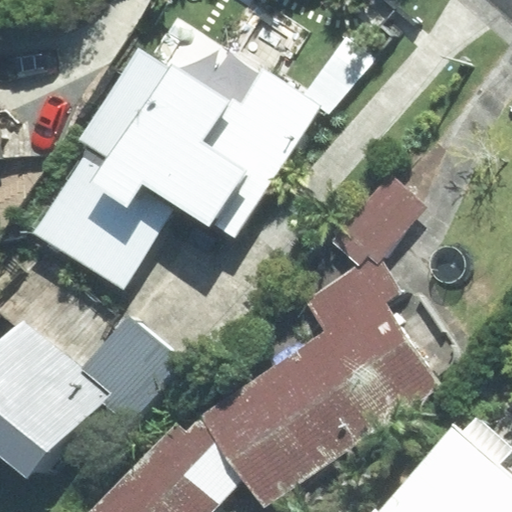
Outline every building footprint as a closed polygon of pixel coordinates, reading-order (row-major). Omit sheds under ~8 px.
[(242,235),(327,102),(269,65),(247,101),(181,58),(176,68),(143,47),(85,138),(117,157),(114,162),(92,148),(40,231),(129,288),(181,206),(152,189),(160,177),(226,219),(223,223),(242,235)] [(0,82),(0,159),(24,157),(20,117),(4,118),(0,82)] [(274,504),(450,382),(388,291),(212,412),(196,428),(189,421),(102,511),(222,511),(256,477),(274,504)] [(93,364),(36,316),(0,357),(0,430),(53,474),(123,393),(150,415),(192,364),(135,316),(93,364)] [(511,511),(511,463),(466,424),(388,511),(511,511)]
